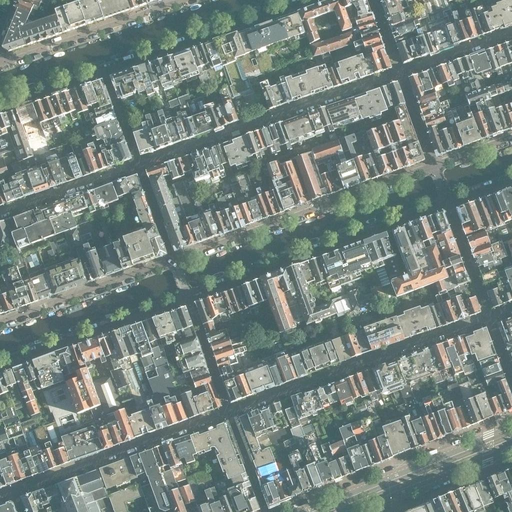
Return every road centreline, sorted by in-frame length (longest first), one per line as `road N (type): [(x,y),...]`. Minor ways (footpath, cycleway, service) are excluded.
road 1 (residential): [(187,300),(446,203)]
road 2 (residential): [(399,71),(139,165)]
road 3 (residential): [(229,414),(488,318)]
road 4 (residential): [(432,164),(173,259)]
road 5 (residential): [(12,492),(229,414)]
road 6 (residential): [(103,70),(309,0)]
road 7 (residential): [(0,366),(187,300)]
road 8 (tertiary): [(329,511),(511,439)]
road 9 (residential): [(182,0),(0,63)]
road 10 (residential): [(173,259),(0,322)]
road 11 (residential): [(139,165),(0,214)]
road 12 (residential): [(446,203),(488,318)]
road 13 (residential): [(229,414),(187,300)]
